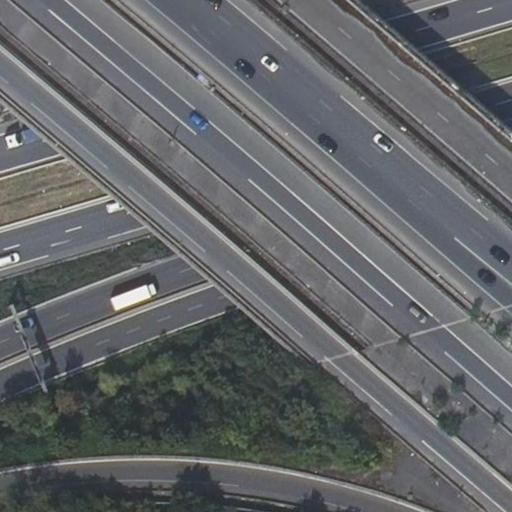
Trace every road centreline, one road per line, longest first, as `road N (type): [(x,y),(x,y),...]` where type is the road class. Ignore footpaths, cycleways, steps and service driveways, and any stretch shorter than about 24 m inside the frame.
road 1 (motorway): [(0,65),(511,504)]
road 2 (motorway): [(0,346),(96,304),(511,170)]
road 3 (motorway): [(0,387),(212,303),(511,215)]
road 4 (motorway): [(0,252),(511,102)]
road 5 (motorway): [(511,5),(0,154)]
road 6 (motorway): [(35,0),(421,332)]
road 7 (motorway): [(0,490),(121,475),(222,477),(379,511)]
road 8 (motorway): [(449,227),(186,0)]
road 9 (motorway): [(277,0),(0,102)]
road 10 (motorway): [(205,0),(0,66)]
road 11 (trunk): [(421,332),(511,412)]
